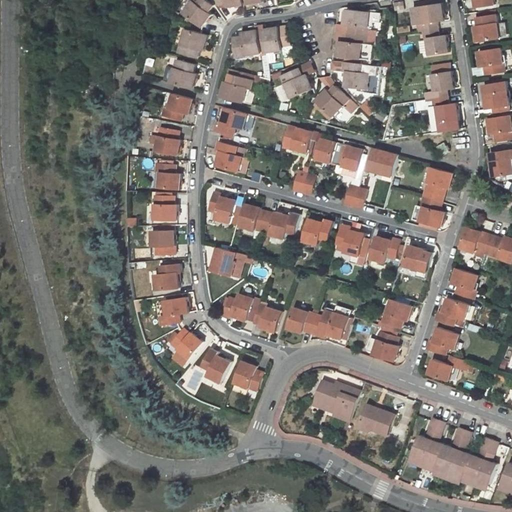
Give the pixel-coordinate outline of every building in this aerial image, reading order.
[(193,0),(185,10),(202,26),(214,15),(210,12),(217,5),(211,0),(193,0)] [(475,0),(477,9),(497,6),(495,0),(475,0)] [(423,5),(426,23),(422,24),(423,31),(439,29),(438,21),(445,19),(442,2),(423,5)] [(349,25),(348,33),(369,35),(377,36),(378,28),(370,27),(371,12),(348,9),(346,24),(349,25)] [(478,43),(501,40),(498,16),(478,19),(480,27),(476,28),(478,43)] [(346,24),(337,23),(336,31),(348,33),(349,25),(346,24)] [(269,52),(284,50),(284,47),(292,45),(289,27),(265,30),(269,52)] [(185,29),(178,52),(197,57),(199,49),(202,50),(207,35),(185,29)] [(427,38),(430,55),(450,52),(447,34),(440,35),(439,29),(423,31),(425,38),(427,38)] [(265,30),(259,31),(262,53),(269,52),(265,30)] [(236,38),(238,49),(239,57),(262,53),(259,31),(244,33),(245,37),(236,38)] [(348,33),(336,31),(336,39),(341,40),(347,40),(348,33)] [(341,40),(340,55),(363,58),(364,43),(368,44),(369,35),(348,33),(347,40),(341,40)] [(487,75),(507,72),(503,49),(480,53),(482,68),(486,67),(487,75)] [(195,64),(176,59),(170,82),(192,88),(196,73),(193,72),(195,64)] [(345,70),(346,61),(333,59),(332,69),(345,70)] [(347,85),(370,88),(369,92),(380,93),(383,65),(346,61),(345,70),(344,75),(348,76),(347,85)] [(301,67),(302,69),(305,76),(308,74),(316,71),(312,62),(301,67)] [(245,103),(248,89),(252,90),(255,81),(261,83),(262,77),(233,69),(229,82),(226,82),(222,96),(245,103)] [(315,89),(308,74),(305,76),(302,69),(284,77),(294,98),(315,89)] [(433,75),(436,92),(432,93),(433,100),(450,97),(449,91),(456,89),(453,72),(433,75)] [(323,78),(333,92),(337,86),(331,77),(323,78)] [(511,107),(508,83),(488,86),(490,94),(486,95),(488,110),(511,107)] [(336,117),(346,106),(353,112),(359,106),(352,99),(337,86),(333,92),(332,92),(329,90),(319,101),(336,117)] [(194,99),(174,93),(170,107),(166,107),(163,115),(182,120),(184,112),(190,114),(194,99)] [(438,106),(440,122),(440,124),(460,121),(457,103),(451,104),(450,97),(433,100),(434,107),(438,106)] [(225,107),(222,121),(218,119),(215,128),(234,134),(236,125),(244,127),(248,113),(225,107)] [(497,143),(511,141),(511,117),(490,121),(492,136),(495,135),(497,143)] [(441,132),(462,128),(460,121),(440,124),(441,132)] [(307,152),(313,131),(290,124),(284,146),(307,152)] [(155,149),(179,153),(182,139),(177,138),(178,130),(159,126),(155,149)] [(331,162),(337,141),(321,137),(316,158),(331,162)] [(215,163),(237,169),(241,155),(235,153),(237,144),(218,139),(216,148),(219,148),(215,163)] [(451,150),(446,141),(438,145),(444,154),(451,150)] [(235,153),(241,155),(243,155),(245,147),(237,144),(235,153)] [(359,169),(365,149),(350,145),(344,166),(359,169)] [(394,175),(400,155),(375,148),(369,168),(394,175)] [(511,175),(511,151),(491,155),(494,178),(506,176),(511,175)] [(158,186),(180,188),(181,174),(177,173),(177,165),(158,163),(157,171),(160,172),(158,186)] [(434,166),(428,188),(446,193),(449,185),(453,187),(457,172),(434,166)] [(298,170),(294,188),(302,191),(307,172),(298,170)] [(311,194),(316,174),(307,172),(302,191),(311,194)] [(354,205),(359,186),(351,184),(346,203),(354,205)] [(363,207),(368,188),(359,186),(354,205),(363,207)] [(232,202),(233,198),(220,194),(220,190),(211,188),(206,206),(215,209),(213,216),(227,220),(227,218),(231,219),(235,203),(232,202)] [(446,193),(428,188),(426,196),(444,200),(446,193)] [(173,196),(155,196),(154,220),(177,221),(178,205),(173,205),(173,196)] [(444,200),(426,196),(424,203),(428,205),(423,219),(445,226),(450,211),(442,209),(444,200)] [(255,225),(265,228),(270,209),(260,207),(261,205),(247,200),(240,224),(255,229),(255,225)] [(424,203),(421,203),(417,217),(423,219),(428,205),(424,203)] [(270,209),(265,228),(271,230),(276,211),(270,209)] [(291,213),(277,209),(276,211),(271,230),(271,232),(285,236),(287,229),(295,231),(300,212),(292,210),(291,213)] [(311,215),(305,237),(318,241),(321,234),(329,237),(334,218),(326,216),(325,219),(311,215)] [(354,223),(353,226),(361,228),(362,222),(354,220),(354,223)] [(366,234),(367,230),(361,228),(353,226),(354,223),(345,221),(340,239),(348,241),(346,248),(354,250),(352,258),(360,259),(366,234)] [(492,229),(469,222),(463,243),(477,248),(478,244),(486,247),(492,229)] [(492,229),(486,247),(494,249),(499,231),(492,229)] [(511,255),(511,231),(509,230),(508,234),(499,231),(494,249),(511,255)] [(175,254),(174,231),(150,231),(151,245),(154,245),(155,255),(175,254)] [(378,232),(372,255),(387,260),(389,252),(397,254),(403,236),(394,234),(393,237),(378,232)] [(372,236),(366,234),(360,259),(365,261),(372,236)] [(405,264),(420,268),(419,269),(419,271),(422,272),(421,275),(426,276),(433,252),(433,250),(425,248),(425,247),(425,245),(412,241),(411,243),(405,264)] [(233,261),(236,250),(231,249),(217,245),(211,269),(231,275),(235,262),(233,261)] [(235,262),(231,275),(239,277),(246,253),(236,250),(233,261),(235,262)] [(182,287),(180,272),(183,271),(182,263),(163,265),(164,273),(157,274),(158,289),(182,287)] [(455,289),(474,296),(477,287),(475,287),(479,273),(458,266),(453,280),(458,281),(455,289)] [(247,321),(254,299),(239,294),(238,300),(229,297),(223,316),(232,319),(232,316),(247,321)] [(188,295),(164,299),(167,314),(160,315),(161,324),(180,321),(178,312),(190,311),(188,295)] [(438,316),(456,322),(458,315),(466,317),(470,303),(448,296),(443,310),(440,309),(438,316)] [(393,297),(385,319),(399,324),(403,325),(406,317),(411,318),(415,304),(393,297)] [(279,328),(285,307),(262,300),(256,318),(264,321),(264,323),(279,328)] [(319,311),(296,304),(290,325),(305,329),(305,327),(313,330),(319,311)] [(319,332),(328,335),(329,331),(343,336),(351,313),(352,307),(345,305),(343,312),(327,307),(325,313),(319,332)] [(319,311),(313,330),(319,332),(325,313),(319,311)] [(356,315),(351,313),(343,336),(348,338),(356,315)] [(466,317),(458,315),(456,322),(463,324),(466,317)] [(399,324),(385,319),(384,323),(398,328),(399,324)] [(173,340),(192,354),(206,336),(194,327),(191,330),(185,324),(173,340)] [(401,330),(384,324),(382,329),(400,335),(401,330)] [(438,325),(433,339),(430,338),(428,346),(447,352),(449,344),(456,347),(461,332),(438,325)] [(397,343),(400,335),(382,329),(380,337),(376,350),(375,352),(398,359),(402,344),(397,343)] [(373,335),(368,348),(376,350),(380,337),(373,335)] [(232,362),(219,355),(221,352),(212,347),(203,365),(210,369),(207,375),(221,382),(232,362)] [(430,372),(450,379),(455,364),(467,368),(470,359),(452,353),(449,363),(435,358),(430,372)] [(509,359),(504,357),(500,366),(506,367),(509,359)] [(473,371),(476,361),(470,359),(467,368),(473,371)] [(236,381),(259,389),(265,370),(257,367),(258,364),(244,360),(236,381)] [(352,421),(363,390),(343,383),(342,386),(337,385),(324,380),(317,400),(336,406),(334,411),(333,414),(352,421)] [(336,406),(317,400),(315,404),(334,411),(336,406)] [(372,428),(388,434),(396,414),(368,403),(359,428),(371,432),(372,428)] [(421,433),(413,453),(426,458),(441,418),(434,415),(429,428),(432,429),(430,436),(427,435),(421,433)] [(441,418),(426,458),(439,463),(446,443),(440,441),(437,440),(439,432),(443,433),(446,424),(447,421),(441,418)] [(451,471),(467,428),(460,426),(455,438),(459,439),(456,447),(453,445),(446,443),(439,463),(438,466),(451,471)] [(467,428),(451,471),(465,476),(465,474),(473,453),(467,451),(463,450),(466,442),(469,443),(473,434),(474,431),(467,428)] [(473,453),(465,474),(478,479),(493,438),(486,436),(482,448),(485,450),(482,457),(479,455),(473,453)] [(493,438),(478,479),(491,484),(499,463),(493,461),(489,459),(492,452),(495,454),(500,441),(493,438)] [(426,458),(413,453),(411,459),(424,464),(426,458)] [(424,464),(436,469),(438,466),(439,463),(426,458),(424,464)] [(511,463),(509,462),(502,482),(511,485),(511,463)] [(451,471),(438,466),(436,469),(436,472),(449,477),(451,471)] [(449,477),(462,482),(463,479),(465,476),(451,471),(449,477)] [(478,479),(465,474),(465,476),(463,479),(476,484),(478,479)] [(491,484),(478,479),(476,484),(489,489),(491,484)] [(500,487),(511,491),(511,485),(502,482),(500,487)]
